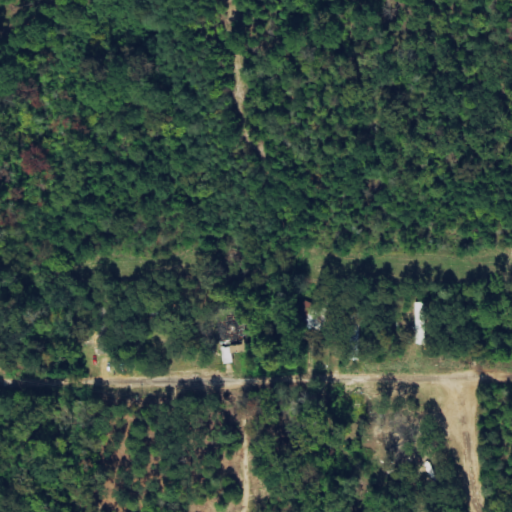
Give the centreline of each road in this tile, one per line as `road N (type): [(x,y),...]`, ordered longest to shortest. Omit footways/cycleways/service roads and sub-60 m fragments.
road 1 (residential): [(0,379),(511,370)]
road 2 (residential): [(493,511),(476,466),(469,372)]
road 3 (residential): [(246,511),(253,467),(244,379)]
